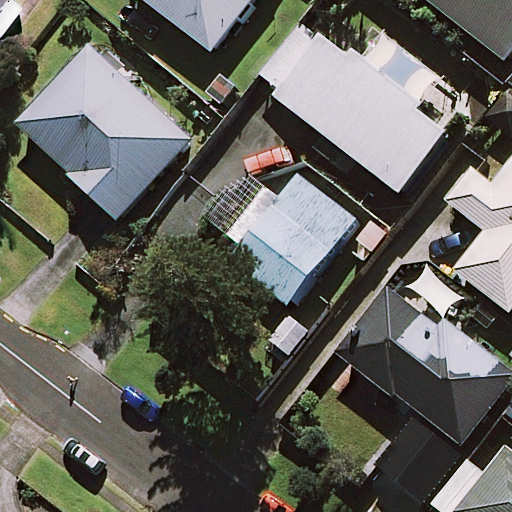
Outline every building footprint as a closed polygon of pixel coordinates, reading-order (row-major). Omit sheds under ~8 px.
[(262,0),(149,0),(219,55),(262,0)] [(511,0),(431,0),(511,61),(511,0)] [(461,135),(314,23),(266,86),(413,198),(461,135)] [(199,145),(99,51),(27,128),(126,222),(199,145)] [(511,174),(501,189),(479,172),(454,204),(495,235),(464,274),(511,311),(511,174)] [(365,225),(307,180),(245,260),(303,305),(365,225)] [(511,391),(511,371),(403,293),(353,363),(472,448),(511,391)] [(511,511),(511,460),(497,479),(477,464),(447,503),(458,511),(511,511)]
